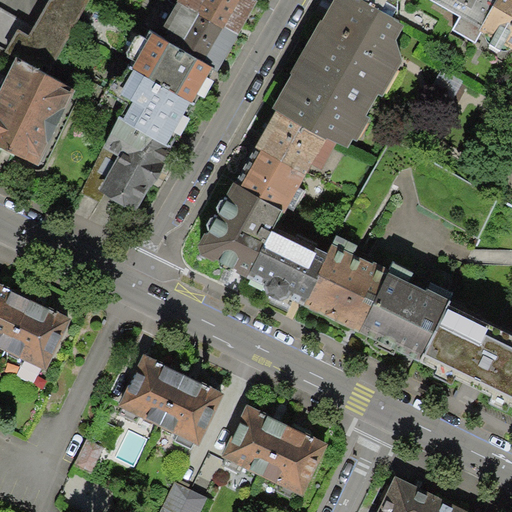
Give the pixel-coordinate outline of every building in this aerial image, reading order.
[(0,0),(0,51),(15,60),(38,73),(41,67),(47,70),(86,0),(50,0),(32,33),(0,14),(0,0)] [(251,0),(187,0),(184,7),(232,35),(237,26),(251,0)] [(387,40),(397,23),(390,19),(357,0),(337,0),(315,41),(309,37),(291,70),(293,79),(289,85),(275,110),(276,111),(332,142),(341,145),(394,53),(391,43),(387,40)] [(357,0),(390,19),(394,13),(394,0),(357,0)] [(427,0),(457,17),(450,30),(472,43),(479,30),(496,0),(427,0)] [(511,48),(511,0),(496,0),(479,30),(511,48)] [(158,31),(155,37),(212,69),(217,60),(232,35),(184,7),(167,37),(158,31)] [(155,37),(147,32),(127,67),(192,104),(197,95),(199,95),(201,94),(202,94),(203,93),(205,91),(206,90),(207,87),(207,84),(206,82),(205,81),(212,69),(155,37)] [(69,91),(38,73),(15,60),(0,90),(0,150),(11,156),(13,152),(35,162),(69,91)] [(127,67),(103,110),(117,118),(166,146),(168,147),(175,134),(176,133),(181,129),(185,123),(186,119),(187,113),(192,104),(127,67)] [(323,159),(332,142),(276,111),(263,135),(255,148),(301,174),(313,154),(323,159)] [(168,156),(164,149),(166,146),(117,118),(80,194),(97,203),(104,190),(132,206),(138,196),(145,182),(147,183),(157,165),(156,164),(157,162),(164,162),(168,156)] [(313,313),(318,311),(323,314),(358,330),(386,274),(387,272),(370,264),(369,266),(349,256),(397,171),(408,168),(412,182),(418,181),(422,198),(416,199),(418,206),(476,239),(495,199),(389,140),(325,255),(302,303),(305,305),(307,309),(313,313)] [(241,173),(234,185),(278,210),(280,211),(301,174),(255,148),(241,173)] [(216,218),(213,216),(208,217),(204,224),(205,229),(209,231),(206,235),(204,234),(198,246),(203,248),(200,253),(212,259),(213,257),(216,258),(217,259),(216,262),(218,267),(225,270),(229,269),(231,265),(236,267),(234,270),(246,276),(269,228),(278,210),(234,185),(233,184),(226,195),(228,196),(226,200),(223,199),(218,200),(214,207),(216,212),(219,214),(216,218)] [(285,295),(285,294),(302,303),(325,255),(269,228),(246,276),(257,281),(264,284),(263,285),(265,292),(278,298),(285,295)] [(424,290),(423,292),(386,274),(358,330),(375,338),(372,345),(378,348),(391,355),(394,348),(417,359),(440,312),(446,301),(424,290)] [(0,343),(6,346),(30,298),(17,291),(4,285),(3,286),(0,284),(0,343)] [(68,318),(56,312),(56,311),(40,303),(30,298),(6,346),(25,356),(21,365),(38,373),(42,364),(44,365),(68,318)] [(440,312),(417,359),(418,359),(417,360),(434,368),(431,374),(449,383),(452,377),(470,386),(489,395),(486,401),(504,410),(507,404),(511,406),(511,338),(479,322),(476,329),(440,312)] [(136,421),(141,412),(160,421),(183,373),(157,360),(156,361),(150,358),(144,355),(121,402),(124,404),(119,413),(136,421)] [(174,439),(191,448),(195,439),(198,440),(221,392),(216,390),(209,386),(209,385),(183,373),(160,421),(178,430),(174,439)] [(263,472),(287,423),(260,410),(260,411),(253,408),(248,406),(225,453),(227,454),(223,463),(240,471),(244,462),(263,472)] [(263,472),(282,481),(277,490),(294,498),(299,489),(301,490),(324,443),(318,440),(312,437),(313,436),(287,423),(263,472)] [(91,471),(103,446),(87,438),(75,463),(91,471)] [(428,511),(436,497),(415,487),(396,478),(379,511),(428,511)] [(175,481),(163,506),(175,511),(179,511),(190,489),(175,481)] [(198,511),(206,497),(190,489),(179,511),(198,511)] [(466,511),(446,502),(436,497),(428,511),(466,511)]
